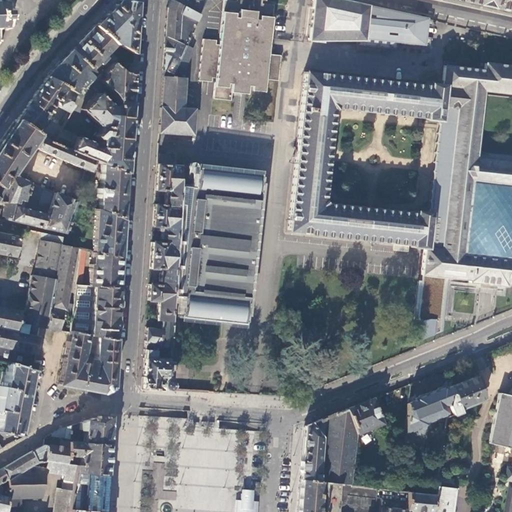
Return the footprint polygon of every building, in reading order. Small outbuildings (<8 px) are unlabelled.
[(0,0),(0,41),(3,42),(3,39),(0,39),(0,27),(4,28),(5,29),(5,30),(7,30),(10,28),(11,27),(11,25),(8,25),(8,18),(7,17),(8,4),(10,4),(10,2),(7,2),(7,0),(4,0),(5,2),(0,2),(0,0)] [(120,46),(133,54),(135,26),(136,3),(120,0),(119,0),(107,13),(95,26),(115,44),(116,43),(117,44),(120,40),(122,43),(120,46)] [(197,15),(203,0),(169,0),(170,1),(197,15)] [(236,0),(237,1),(227,0),(223,0),(219,43),(217,43),(217,44),(215,44),(216,40),(215,39),(203,39),(198,80),(211,82),(211,78),(216,79),(214,86),(213,99),(231,101),(232,92),(235,92),(235,93),(247,93),(248,91),(249,87),(249,86),(252,86),(252,90),(252,91),(251,91),(251,90),(250,90),(250,92),(250,93),(263,94),(265,91),(264,89),(265,86),(266,80),(269,80),(270,81),(274,81),(275,80),(278,81),(281,55),(268,54),(272,17),(274,5),(261,3),(261,0),(263,0),(266,0),(265,0),(236,0)] [(428,24),(431,25),(432,20),(369,5),(344,0),(312,0),(310,18),(307,42),(321,44),(322,41),(357,41),(357,44),(361,44),(361,46),(394,50),(396,43),(426,46),(426,45),(429,45),(429,38),(426,37),(428,24)] [(463,0),(463,2),(478,5),(495,9),(496,0),(463,0)] [(511,0),(496,0),(495,9),(508,12),(511,12),(511,0)] [(197,15),(170,1),(167,7),(164,37),(184,46),(184,45),(197,15)] [(115,44),(95,26),(81,40),(70,52),(90,69),(97,62),(100,64),(106,58),(103,56),(115,44)] [(184,46),(164,37),(162,71),(163,71),(171,76),(184,46)] [(171,76),(163,71),(161,108),(160,108),(158,133),(191,135),(193,111),(183,110),(184,78),(180,78),(193,49),(184,45),(184,46),(171,76)] [(90,69),(70,52),(59,64),(47,77),(77,94),(84,87),(88,90),(89,88),(90,86),(87,83),(96,75),(90,69)] [(121,72),(131,74),(132,66),(117,61),(114,65),(121,72)] [(445,64),(443,64),(441,84),(438,121),(433,167),(427,213),(425,250),(422,279),(416,342),(442,331),(443,320),(447,278),(469,280),(468,283),(506,286),(507,284),(511,284),(511,65),(484,62),(483,69),(445,64)] [(117,101),(129,104),(130,87),(131,74),(121,72),(114,65),(112,63),(105,70),(104,77),(100,81),(113,94),(117,101)] [(424,120),(438,121),(441,84),(428,82),(428,84),(303,70),(296,138),(294,138),(293,148),(292,157),(294,157),(286,232),(410,246),(410,247),(425,250),(427,213),(414,211),(414,213),(323,203),(333,108),(424,118),(424,120)] [(73,106),(70,103),(70,101),(77,94),(47,77),(45,79),(31,98),(16,120),(39,136),(42,137),(41,139),(53,144),(60,130),(73,106)] [(102,163),(125,172),(127,134),(129,104),(117,101),(116,103),(116,106),(110,106),(97,93),(81,110),(99,126),(98,134),(96,136),(98,139),(101,138),(100,147),(97,148),(92,146),(91,142),(60,130),(53,144),(94,160),(102,163)] [(39,136),(16,120),(0,142),(0,155),(18,167),(21,162),(36,140),(39,136)] [(39,136),(36,140),(39,143),(37,148),(89,171),(94,160),(53,144),(41,139),(42,137),(39,136)] [(157,163),(174,165),(175,156),(158,154),(157,163)] [(18,167),(0,155),(0,187),(8,174),(11,176),(12,175),(18,167)] [(97,211),(122,220),(124,192),(125,172),(102,163),(100,189),(98,189),(97,197),(99,197),(97,211)] [(174,165),(157,163),(155,191),(165,191),(164,205),(177,206),(178,186),(180,165),(174,165)] [(245,324),(261,174),(195,168),(194,188),(188,187),(188,185),(179,184),(179,186),(178,186),(177,206),(174,244),(172,284),(171,296),(171,298),(181,299),(179,318),(187,319),(203,320),(223,322),(229,323),(245,324)] [(74,201),(12,175),(11,176),(8,174),(0,187),(0,202),(4,202),(12,202),(10,217),(9,220),(63,233),(74,201)] [(12,202),(4,202),(2,216),(10,217),(12,202)] [(177,206),(164,205),(154,205),(153,225),(152,227),(158,228),(157,232),(161,232),(161,239),(168,240),(168,244),(174,244),(177,206)] [(92,251),(119,257),(121,237),(122,220),(97,211),(95,210),(92,251)] [(8,227),(0,226),(0,252),(15,256),(20,228),(8,227)] [(53,279),(61,245),(61,237),(41,233),(33,276),(53,279)] [(168,244),(151,243),(150,269),(160,270),(159,282),(162,282),(172,284),(174,244),(168,244)] [(78,265),(80,249),(61,245),(53,279),(44,328),(58,330),(60,315),(63,315),(72,263),(78,265)] [(78,265),(75,285),(82,285),(86,250),(80,249),(78,265)] [(89,285),(117,287),(119,269),(119,257),(92,251),(91,269),(89,269),(89,285)] [(53,279),(33,276),(31,275),(23,314),(0,309),(0,329),(34,336),(36,326),(44,328),(53,279)] [(171,296),(172,284),(162,282),(161,286),(148,285),(147,301),(157,301),(156,320),(157,320),(169,320),(171,296)] [(69,331),(114,339),(116,312),(117,287),(89,285),(82,285),(75,285),(71,312),(69,331)] [(173,321),(169,320),(157,320),(156,327),(160,327),(160,331),(161,331),(158,347),(171,348),(173,321)] [(161,331),(160,331),(145,328),(144,344),(145,344),(156,347),(158,347),(161,331)] [(38,337),(34,336),(0,329),(0,360),(6,362),(30,370),(32,371),(38,337)] [(66,341),(57,385),(101,393),(111,387),(113,362),(114,339),(69,331),(68,332),(66,341)] [(156,347),(145,344),(143,377),(142,377),(141,388),(160,389),(169,389),(170,389),(172,388),(173,387),(174,385),(174,383),(173,381),(171,379),(169,379),(171,359),(154,358),(154,351),(156,350),(156,347)] [(30,370),(6,362),(2,385),(0,384),(0,431),(18,436),(18,434),(17,434),(18,427),(30,370)] [(476,376),(450,387),(446,414),(445,419),(460,413),(458,409),(485,399),(476,376)] [(444,389),(443,388),(415,398),(415,400),(408,403),(404,432),(424,424),(424,422),(446,414),(450,387),(444,389)] [(511,414),(511,396),(498,394),(488,443),(493,444),(505,447),(511,414)] [(372,399),(347,409),(356,433),(381,423),(372,399)] [(302,455),(300,480),(320,482),(326,482),(324,506),(324,510),(323,511),(379,511),(381,500),(390,502),(403,503),(407,503),(408,493),(351,485),(356,433),(347,409),(305,425),(304,434),(302,455)] [(83,442),(107,444),(108,431),(108,427),(109,417),(108,415),(95,415),(94,417),(90,417),(84,420),(79,422),(78,429),(84,430),(83,442)] [(68,438),(69,426),(61,428),(52,433),(52,436),(68,438)] [(74,472),(105,474),(106,456),(107,444),(83,442),(68,442),(67,448),(66,455),(77,456),(80,458),(79,465),(75,465),(74,472)] [(37,447),(32,450),(38,464),(45,460),(46,461),(65,463),(66,455),(67,448),(46,445),(46,446),(41,445),(37,447)] [(30,467),(38,464),(32,450),(16,460),(2,469),(7,478),(30,467)] [(30,467),(7,478),(7,480),(8,497),(6,506),(20,506),(20,497),(41,496),(45,472),(64,474),(73,476),(74,472),(75,465),(65,463),(46,461),(45,469),(30,469),(30,467)] [(511,511),(511,467),(511,468),(511,466),(507,466),(504,480),(511,481),(511,484),(508,484),(507,488),(506,497),(505,500),(502,511),(451,511),(455,488),(436,486),(434,496),(432,511),(511,511)] [(68,510),(93,511),(102,511),(103,506),(105,482),(105,474),(74,472),(73,476),(68,510)] [(68,511),(68,510),(73,476),(64,474),(63,483),(62,483),(61,489),(53,489),(48,511),(68,511)] [(299,502),(297,511),(319,511),(318,511),(320,482),(300,480),(299,502)] [(257,511),(258,501),(252,501),(253,490),(241,489),(240,499),(235,499),(233,511),(257,511)] [(432,511),(434,496),(408,493),(407,503),(407,510),(425,511),(432,511)] [(406,511),(407,510),(407,503),(403,503),(402,509),(390,508),(390,502),(381,500),(379,511),(406,511)]
